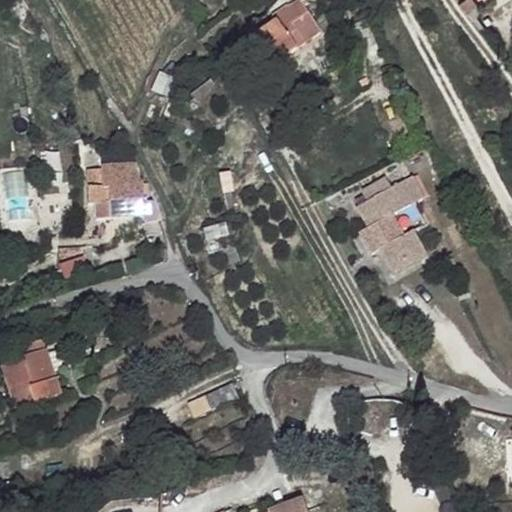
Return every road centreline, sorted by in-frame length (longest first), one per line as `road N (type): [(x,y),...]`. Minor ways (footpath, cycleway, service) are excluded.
road 1 (unclassified): [(0,314),(156,275),(180,284),(244,359),(349,361),(511,409)]
road 2 (unknown): [(253,359),(273,421),(270,468),(261,483),(190,511)]
